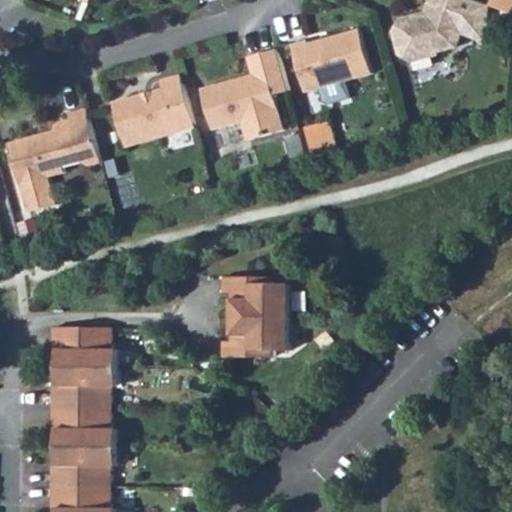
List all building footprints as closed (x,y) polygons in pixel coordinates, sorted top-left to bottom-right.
[(477,0),(433,0),(433,1),(430,0),(429,0),(424,13),(402,19),(397,32),(404,55),(414,60),(442,51),(443,49),(458,45),(462,34),(480,40),(484,34),(486,3),(477,0)] [(511,0),(486,0),(486,3),(509,11),(511,12),(511,0)] [(292,44),(306,92),(372,73),(359,30),(310,45),(308,39),(292,44)] [(278,47),(249,56),(255,75),(204,91),(216,132),(242,124),(248,142),(286,132),(274,96),(290,91),(278,47)] [(182,74),(162,79),(164,86),(115,101),(126,144),(197,125),(182,74)] [(89,106),(71,112),(72,118),(54,125),(56,130),(14,143),(26,184),(27,183),(36,210),(63,202),(55,175),(67,171),(66,165),(83,160),(90,165),(104,160),(89,106)] [(335,120),(312,122),(314,146),(337,145),(335,120)] [(226,363),(276,364),(276,356),(295,356),(294,287),(276,287),(276,282),(225,282),(225,298),(236,298),(236,347),(225,347),(226,363)] [(54,397),(54,428),(59,427),(59,477),(54,477),(54,489),(54,506),(59,506),(59,511),(120,511),(114,511),(114,470),(122,470),(122,433),(115,432),(115,389),(123,389),(122,355),(116,355),(116,342),(111,343),(111,333),(55,332),(55,347),(59,348),(60,396),(54,397)]
